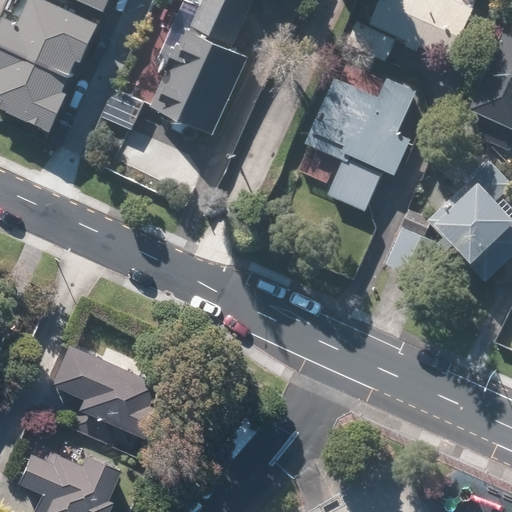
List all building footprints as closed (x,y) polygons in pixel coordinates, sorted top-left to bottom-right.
[(103,18),(60,0),(29,0),(20,22),(8,16),(1,34),(75,66),(79,57),(85,59),(103,18)] [(202,0),(190,30),(182,27),(149,107),(224,138),(257,58),(233,48),(253,0),(202,0)] [(440,0),(440,2),(435,0),(374,0),(360,36),(444,72),(474,0),(440,0)] [(511,31),(503,28),(465,116),(511,136),(511,31)] [(0,63),(3,64),(0,71),(0,102),(56,127),(74,87),(69,84),(73,75),(0,42),(0,63)] [(379,173),(392,179),(407,144),(395,138),(416,89),(386,76),(375,100),(327,79),(298,145),(341,164),(326,196),(362,212),(379,173)] [(142,104),(112,92),(100,122),(130,134),(142,104)] [(511,211),(507,206),(511,200),(511,194),(485,165),(423,222),(483,287),(511,259),(511,211)] [(39,386),(69,399),(64,411),(70,414),(64,427),(128,455),(140,430),(157,390),(56,346),(39,386)] [(98,501),(102,492),(111,471),(72,454),(68,464),(43,453),(39,464),(17,454),(3,485),(32,498),(25,511),(102,511),(106,505),(98,501)] [(424,511),(402,477),(347,511),(424,511)]
